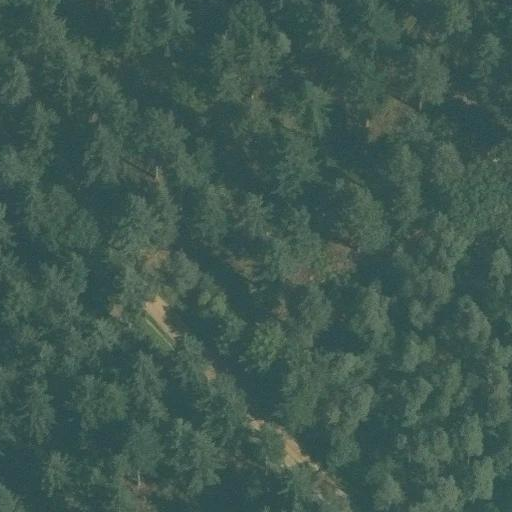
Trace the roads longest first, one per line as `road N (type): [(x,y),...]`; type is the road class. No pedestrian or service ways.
road 1 (track): [(346,511),(0,158)]
road 2 (track): [(511,245),(451,249),(357,298),(221,402)]
